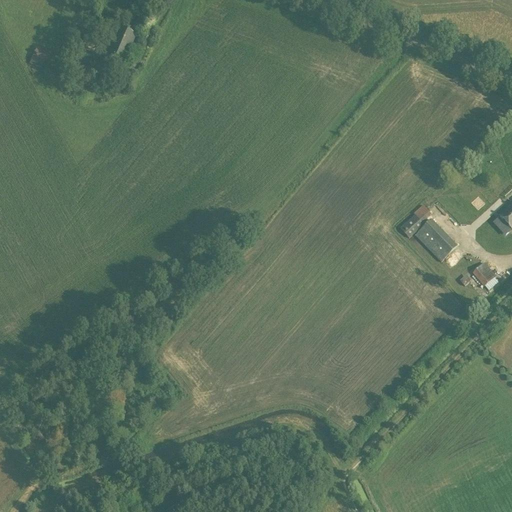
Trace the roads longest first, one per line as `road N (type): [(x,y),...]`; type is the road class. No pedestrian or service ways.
road 1 (track): [(343,479),(303,429),(273,425),(77,487)]
road 2 (unclassified): [(511,79),(312,0)]
